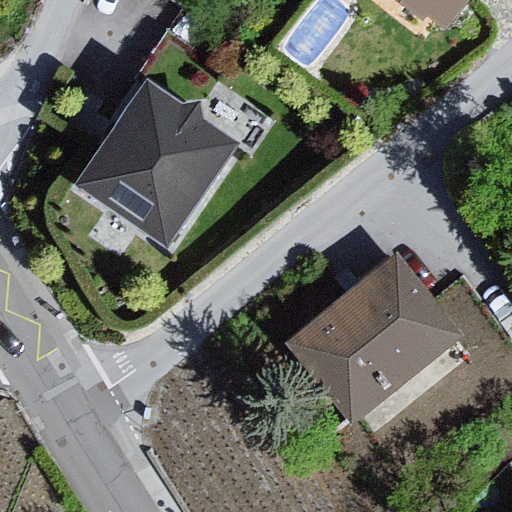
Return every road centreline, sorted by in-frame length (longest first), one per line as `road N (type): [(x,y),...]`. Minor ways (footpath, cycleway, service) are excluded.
road 1 (residential): [(511,62),(55,402)]
road 2 (unknown): [(383,161),(511,301)]
road 3 (residential): [(55,402),(120,511)]
road 4 (residential): [(57,0),(0,107)]
